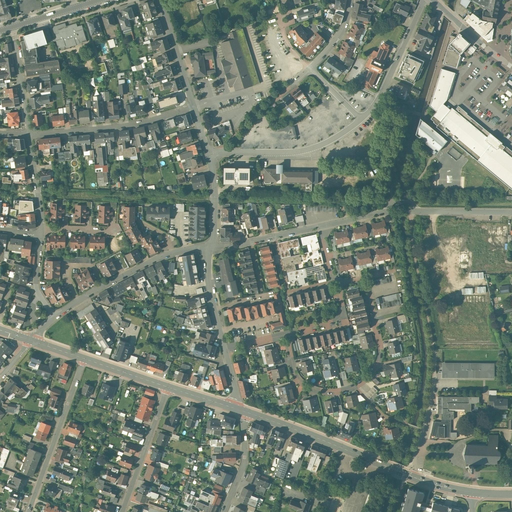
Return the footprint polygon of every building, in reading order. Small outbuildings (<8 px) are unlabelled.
[(5,0),(0,0),(0,15),(2,20),(11,17),(5,0)] [(345,0),(335,0),(335,4),(334,9),(336,9),(344,10),(345,0)] [(469,0),(470,0),(480,6),(483,8),(485,9),(489,1),(481,0),(469,0)] [(152,1),(142,4),(146,18),(157,15),(152,1)] [(407,16),(412,5),(402,1),(400,5),(396,3),(393,10),(407,16)] [(499,3),(489,1),(485,9),(487,9),(497,11),(499,3)] [(362,5),(355,3),(353,11),(361,13),(362,8),(362,5)] [(131,7),(122,10),(124,17),(121,18),(119,19),(119,20),(122,29),(126,28),(127,28),(130,27),(128,20),(133,18),(134,18),(134,17),(131,7)] [(310,7),(296,11),(299,19),(312,16),(311,13),(313,12),(312,9),(310,10),(310,7)] [(497,11),(487,9),(487,12),(483,11),(481,20),(492,22),(495,23),(497,11)] [(361,13),(353,11),(352,18),(362,20),(369,22),(369,21),(370,17),(369,17),(370,15),(361,13)] [(338,12),(335,12),(334,15),(328,13),(327,17),(332,19),(332,21),(340,24),(343,16),(338,14),(338,12)] [(425,14),(425,15),(422,22),(420,28),(426,31),(426,30),(428,26),(429,25),(431,26),(436,17),(429,14),(428,13),(427,12),(427,13),(426,13),(426,14),(425,14)] [(481,20),(472,13),(468,17),(467,16),(463,20),(483,37),(492,27),(492,22),(481,20)] [(109,14),(102,16),(106,28),(115,25),(112,16),(112,15),(111,14),(110,14),(109,14)] [(98,22),(97,19),(96,17),(94,18),(93,19),(87,21),(91,35),(96,34),(96,35),(100,34),(100,32),(101,32),(99,26),(100,26),(99,22),(98,22)] [(159,21),(146,25),(147,26),(145,27),(146,31),(148,30),(150,36),(163,33),(159,21)] [(87,42),(82,25),(77,27),(76,23),(66,26),(65,23),(54,26),(53,29),(53,33),(55,34),(57,38),(59,37),(59,39),(56,40),(58,48),(60,47),(61,51),(70,48),(69,47),(76,45),(80,44),(87,42)] [(359,27),(353,24),(350,30),(361,34),(363,29),(359,27)] [(300,27),(296,29),(295,28),(289,32),(294,40),(300,45),(305,39),(306,38),(304,36),(306,34),(302,31),(300,27)] [(426,31),(420,28),(419,27),(414,38),(418,40),(415,48),(426,53),(434,34),(426,30),(426,31)] [(492,27),(483,37),(487,41),(492,39),(493,29),(492,27)] [(48,28),(43,30),(47,43),(53,42),(48,28)] [(259,83),(242,29),(229,33),(231,40),(238,38),(252,83),(251,83),(252,86),(259,84),(259,83)] [(43,30),(24,36),(25,40),(28,49),(36,47),(47,43),(43,30)] [(361,34),(350,30),(348,35),(354,38),(358,40),(361,34)] [(309,40),(318,48),(325,41),(316,33),(309,40)] [(461,35),(459,33),(455,37),(454,38),(455,39),(451,43),(457,48),(458,47),(462,51),(468,43),(460,36),(461,35)] [(462,51),(458,47),(457,48),(451,43),(455,39),(454,38),(449,44),(460,54),(470,43),(461,35),(460,36),(468,43),(462,51)] [(460,54),(449,44),(454,38),(455,37),(451,36),(448,44),(448,45),(448,47),(447,47),(448,47),(445,54),(445,56),(444,56),(444,57),(445,57),(442,64),(456,68),(460,56),(459,55),(460,54)] [(166,38),(158,41),(160,47),(161,51),(169,49),(166,38)] [(231,40),(221,43),(220,43),(220,44),(221,47),(225,59),(222,60),(221,60),(221,61),(222,61),(229,86),(233,85),(234,88),(234,89),(251,83),(252,83),(238,38),(231,40)] [(113,39),(107,41),(110,48),(116,46),(113,39)] [(318,48),(309,40),(308,41),(305,39),(300,45),(302,47),(300,49),(309,58),(318,48)] [(28,49),(25,40),(21,41),(24,58),(37,56),(36,47),(28,49)] [(300,45),(294,40),(292,42),(300,49),(302,47),(300,45)] [(158,41),(150,43),(151,44),(152,49),(160,47),(158,41)] [(351,45),(344,42),(341,47),(352,52),(354,47),(354,46),(351,45)] [(377,53),(374,60),(382,64),(388,49),(387,49),(389,45),(383,43),(382,46),(381,46),(377,53)] [(352,52),(341,47),(339,53),(345,56),(349,58),(352,52)] [(55,48),(50,50),(52,60),(58,59),(58,57),(55,48)] [(170,51),(162,54),(163,56),(165,63),(173,60),(170,51)] [(200,54),(198,52),(196,52),(194,54),(194,57),(190,58),(191,63),(193,63),(195,77),(216,74),(215,70),(205,71),(205,69),(206,69),(206,68),(205,68),(204,60),(208,59),(208,60),(214,59),(213,52),(200,54)] [(425,59),(410,52),(408,56),(406,55),(399,70),(401,71),(399,76),(413,83),(416,77),(418,78),(424,65),(422,64),(425,59)] [(163,56),(155,58),(156,60),(157,64),(157,65),(165,63),(163,56)] [(349,58),(345,56),(343,61),(345,63),(347,63),(351,65),(353,61),(348,59),(349,58)] [(12,57),(4,58),(5,65),(5,68),(13,67),(12,57)] [(336,62),(330,58),(328,61),(327,61),(324,66),(330,70),(336,62)] [(52,60),(25,64),(26,76),(60,71),(58,59),(52,60)] [(374,60),(372,59),(368,68),(370,68),(378,72),(380,73),(384,64),(382,64),(374,60)] [(344,67),(336,62),(330,70),(334,72),(335,71),(340,74),(344,67)] [(104,64),(101,65),(100,64),(97,65),(100,73),(107,71),(106,71),(104,64)] [(167,70),(156,73),(156,74),(156,73),(158,79),(157,79),(158,80),(177,74),(175,65),(166,68),(167,70)] [(13,67),(5,68),(6,71),(7,77),(15,76),(13,67)] [(370,68),(363,83),(365,83),(363,86),(369,89),(370,86),(371,86),(378,72),(370,68)] [(441,69),(439,76),(438,76),(438,78),(437,79),(438,79),(436,85),(435,85),(435,86),(435,88),(434,88),(435,88),(433,95),(432,95),(432,97),(431,98),(432,98),(429,106),(436,112),(430,119),(433,122),(437,126),(436,127),(511,190),(511,151),(505,145),(504,146),(501,144),(502,143),(490,133),(487,137),(481,132),(484,128),(471,118),(468,122),(451,108),(450,110),(443,104),(446,100),(455,73),(441,69)] [(508,85),(511,81),(508,78),(499,87),(500,88),(503,91),(508,85)] [(179,79),(162,84),(164,90),(173,87),(174,91),(182,89),(179,79)] [(37,80),(27,82),(29,92),(39,90),(38,89),(38,83),(37,80)] [(126,84),(118,85),(119,94),(127,93),(126,84)] [(406,88),(397,84),(392,94),(402,98),(405,92),(404,92),(406,88)] [(511,88),(508,85),(503,91),(510,97),(511,97),(511,98),(511,88)] [(306,98),(297,87),(290,93),(295,99),(296,98),(300,103),(305,99),(306,98)] [(16,88),(5,89),(6,94),(9,94),(10,98),(17,97),(16,88)] [(290,93),(282,98),(285,102),(284,103),(286,105),(287,105),(293,113),(297,109),(295,106),(297,105),(293,100),(295,99),(290,93)] [(147,96),(144,97),(146,104),(153,102),(150,95),(147,96)] [(177,95),(156,101),(159,111),(180,105),(177,95)] [(17,97),(10,98),(10,100),(11,104),(11,106),(19,105),(17,97)] [(38,97),(30,98),(30,99),(31,108),(39,107),(39,103),(38,98),(38,97)] [(305,99),(300,103),(303,107),(308,103),(305,99)] [(101,100),(93,101),(94,109),(94,110),(93,111),(94,112),(94,113),(94,121),(104,120),(104,112),(103,112),(102,101),(102,100),(101,100)] [(114,102),(108,102),(109,110),(108,110),(109,120),(119,118),(118,110),(118,111),(117,105),(115,105),(114,102)] [(130,104),(125,106),(126,108),(128,117),(127,117),(128,117),(137,115),(135,106),(135,103),(130,104)] [(137,105),(135,106),(137,115),(138,115),(146,113),(147,113),(145,104),(140,105),(137,105)] [(88,113),(79,114),(80,123),(89,122),(88,113)] [(38,115),(32,116),(34,126),(42,124),(41,115),(41,114),(38,115)] [(70,115),(69,115),(69,118),(70,124),(80,123),(79,114),(74,115),(70,115)] [(190,114),(181,116),(183,122),(185,126),(193,124),(190,114)] [(63,115),(52,117),(53,121),(53,125),(64,124),(63,115)] [(181,116),(173,119),(175,125),(183,122),(181,116)] [(447,141),(420,119),(415,135),(432,149),(430,151),(434,154),(436,152),(437,153),(447,141)] [(157,124),(148,126),(151,135),(153,134),(157,133),(159,132),(157,124)] [(224,126),(218,131),(222,136),(229,130),(225,126),(224,126)] [(143,127),(133,130),(135,138),(136,138),(137,140),(138,145),(138,144),(141,143),(141,144),(144,144),(143,136),(145,136),(143,127)] [(216,129),(207,131),(210,138),(213,137),(214,138),(216,140),(222,136),(218,131),(216,129)] [(128,131),(119,132),(120,141),(122,140),(127,140),(129,140),(128,131)] [(190,131),(179,135),(182,143),(192,140),(190,131)] [(113,132),(104,133),(105,142),(107,141),(108,149),(108,152),(109,152),(114,151),(113,141),(114,141),(113,132)] [(104,133),(94,134),(95,143),(105,142),(104,133)] [(89,135),(79,136),(80,145),(83,144),(83,151),(88,151),(87,144),(90,144),(89,135)] [(79,136),(68,137),(69,146),(77,145),(80,145),(79,136)] [(60,138),(48,139),(49,148),(53,147),(60,146),(60,138)] [(15,139),(5,139),(5,147),(6,147),(6,148),(11,148),(11,149),(17,148),(15,139)] [(23,139),(15,139),(17,148),(17,150),(21,149),(21,150),(22,150),(22,151),(23,150),(24,150),(24,149),(25,149),(24,145),(25,145),(24,143),(24,140),(23,139)] [(48,139),(38,140),(39,149),(44,148),(49,148),(48,139)] [(199,143),(189,146),(190,150),(191,155),(195,154),(202,152),(199,143)] [(77,145),(70,146),(70,151),(73,151),(73,153),(74,152),(75,156),(78,156),(77,145)] [(128,146),(123,147),(122,147),(122,152),(123,157),(132,156),(131,147),(128,148),(128,146)] [(105,147),(98,148),(100,165),(107,165),(106,154),(106,149),(105,147)] [(448,152),(457,160),(462,155),(457,151),(452,147),(448,152)] [(177,154),(173,155),(175,159),(175,162),(181,160),(191,157),(195,156),(195,154),(191,155),(190,150),(187,151),(178,154),(178,153),(177,153),(177,154)] [(25,157),(14,159),(16,167),(19,167),(24,166),(26,166),(25,157)] [(191,157),(181,160),(184,169),(193,166),(191,159),(192,159),(191,157)] [(192,159),(191,159),(193,166),(194,168),(203,166),(201,160),(199,157),(192,159)] [(239,169),(234,169),(234,168),(224,168),(224,183),(234,183),(234,182),(238,182),(238,183),(248,183),(249,168),(239,168),(239,169)] [(25,170),(20,170),(20,172),(21,177),(21,179),(29,178),(28,169),(25,170)] [(276,169),(264,169),(264,183),(270,183),(270,181),(276,181),(277,169),(276,169)] [(282,170),(277,169),(276,181),(276,183),(301,184),(301,191),(311,191),(311,184),(312,184),(312,170),(282,170)] [(45,171),(41,172),(42,180),(47,179),(47,178),(50,178),(50,172),(49,170),(45,171)] [(197,176),(191,177),(192,183),(194,183),(195,186),(201,185),(201,186),(206,185),(204,175),(198,176),(197,176)] [(184,176),(177,178),(179,184),(186,182),(184,176)] [(57,204),(52,204),(52,207),(51,207),(51,212),(61,212),(61,210),(61,204),(61,203),(57,203),(57,204)] [(189,205),(190,237),(205,236),(205,204),(189,205)] [(81,206),(77,205),(77,209),(76,209),(75,213),(85,214),(85,211),(86,211),(86,206),(85,206),(85,205),(81,205),(81,206)] [(109,205),(105,205),(105,206),(100,206),(100,209),(99,209),(99,214),(109,214),(109,212),(109,206),(109,205)] [(168,205),(147,205),(147,219),(168,219),(168,205)] [(289,208),(279,210),(282,222),(292,220),(289,208)] [(253,211),(243,214),(245,221),(255,219),(253,211)] [(61,212),(51,212),(52,212),(52,217),(53,217),(53,220),(57,220),(57,223),(61,223),(61,219),(61,215),(61,212)] [(85,214),(75,213),(74,218),(76,219),(76,222),(80,222),(80,223),(85,223),(85,222),(85,217),(85,214)] [(109,214),(99,214),(99,219),(100,219),(100,222),(104,222),(104,224),(108,224),(108,223),(109,223),(109,218),(108,218),(109,214)] [(296,223),(298,222),(299,227),(305,226),(303,215),(295,216),(296,223)] [(270,217),(264,218),(265,220),(264,221),(262,221),(264,229),(272,227),(273,227),(271,220),(270,217)] [(255,219),(245,221),(246,228),(253,227),(257,226),(255,219)] [(135,220),(123,220),(124,220),(124,225),(126,225),(128,229),(125,231),(126,231),(136,226),(135,223),(134,223),(134,220),(135,220)] [(384,220),(382,221),(381,223),(378,223),(380,234),(387,232),(385,226),(384,220)] [(378,223),(375,224),(373,223),(371,223),(372,229),(374,235),(380,234),(378,223)] [(365,224),(363,225),(362,227),(359,227),(361,238),(368,236),(366,230),(365,224)] [(136,226),(126,231),(127,234),(128,234),(129,236),(139,231),(138,232),(136,228),(137,227),(136,226)] [(359,227),(356,228),(354,227),(352,227),(354,233),(355,239),(361,238),(359,227)] [(229,228),(221,228),(220,242),(229,242),(229,233),(229,228)] [(345,230),(343,232),(341,233),(343,243),(349,242),(349,241),(348,235),(347,230),(345,230)] [(139,231),(129,236),(133,243),(143,238),(142,238),(139,231)] [(341,233),(338,233),(336,232),(334,232),(336,244),(343,243),(341,233)] [(238,233),(229,233),(229,242),(233,242),(239,240),(239,236),(239,235),(238,235),(239,233),(238,233)] [(319,249),(316,234),(301,238),(302,246),(311,243),(313,248),(311,248),(312,251),(317,250),(319,249)] [(149,235),(142,238),(143,238),(133,243),(139,240),(142,244),(143,243),(144,247),(153,242),(149,235)] [(23,240),(11,238),(9,248),(22,250),(23,241),(23,240)] [(297,239),(280,243),(281,248),(279,248),(282,258),(283,258),(290,256),(288,250),(289,249),(299,246),(297,239)] [(23,241),(22,250),(21,254),(30,255),(31,242),(23,241)] [(153,242),(144,247),(145,247),(146,246),(150,254),(154,252),(155,253),(161,250),(159,246),(157,243),(156,243),(155,241),(153,242)] [(271,258),(269,246),(267,246),(261,248),(259,248),(260,251),(262,251),(263,254),(260,255),(261,259),(263,258),(264,261),(262,262),(263,266),(265,265),(266,268),(264,269),(265,272),(267,272),(268,275),(265,275),(266,278),(268,278),(269,281),(267,282),(268,285),(270,284),(270,288),(268,288),(269,289),(277,287),(279,286),(273,257),(271,258)] [(386,247),(384,248),(382,249),(384,260),(390,258),(389,252),(388,246),(386,247)] [(382,249),(379,250),(377,249),(375,249),(376,255),(378,261),(384,260),(382,249)] [(136,250),(126,255),(128,260),(129,260),(131,264),(134,263),(140,260),(138,257),(140,256),(136,250)] [(321,255),(318,255),(317,250),(312,251),(301,254),(302,259),(303,262),(307,261),(309,258),(308,257),(312,256),(314,265),(323,263),(321,255)] [(369,250),(367,251),(366,253),(363,253),(365,264),(372,262),(370,256),(369,250)] [(120,251),(109,257),(110,259),(112,262),(112,261),(112,262),(117,259),(118,260),(124,270),(129,267),(120,251)] [(252,264),(249,265),(249,263),(251,263),(252,262),(251,260),(249,260),(249,258),(251,258),(249,251),(245,252),(245,251),(240,252),(240,253),(239,253),(239,254),(241,260),(238,260),(240,267),(242,267),(245,279),(243,280),(244,287),(246,286),(248,292),(248,293),(249,292),(249,293),(254,292),(254,291),(257,290),(258,290),(256,283),(254,284),(254,282),(256,282),(256,281),(256,279),(255,279),(252,280),(252,278),(255,277),(253,271),(252,264)] [(193,253),(179,256),(184,285),(199,282),(193,253)] [(363,253),(360,254),(358,253),(356,253),(357,259),(359,265),(365,264),(363,253)] [(290,256),(283,258),(286,271),(295,269),(293,263),(301,261),(300,260),(302,259),(301,254),(290,256)] [(351,256),(349,257),(347,259),(345,259),(347,270),(353,268),(352,262),(351,256)] [(227,258),(219,260),(220,265),(221,269),(223,268),(224,274),(222,275),(223,278),(224,283),(225,283),(228,296),(238,294),(235,281),(233,281),(227,258)] [(55,261),(52,261),(52,259),(47,259),(47,261),(46,262),(45,262),(45,266),(46,266),(46,271),(45,271),(45,275),(46,276),(46,278),(51,278),(51,277),(54,277),(59,277),(59,274),(60,264),(59,264),(59,261),(55,261)] [(110,259),(105,261),(105,262),(100,265),(101,267),(100,268),(104,275),(105,275),(107,278),(110,276),(110,275),(112,274),(117,271),(116,269),(116,268),(112,262),(112,261),(112,262),(110,259)] [(345,259),(342,260),(340,259),(338,259),(339,265),(340,271),(347,270),(345,259)] [(161,262),(152,266),(156,274),(159,273),(164,270),(164,269),(161,262)] [(30,268),(17,264),(16,269),(17,269),(16,273),(28,276),(30,268)] [(321,265),(304,268),(306,274),(313,273),(312,271),(316,270),(318,281),(326,279),(324,268),(322,268),(321,265)] [(152,266),(144,270),(148,278),(154,275),(156,274),(152,266)] [(304,268),(287,272),(289,280),(298,278),(300,285),(305,284),(303,277),(306,276),(306,274),(304,268)] [(84,270),(85,272),(78,275),(77,274),(74,275),(75,278),(78,282),(79,284),(78,287),(81,288),(83,287),(84,288),(92,284),(91,282),(94,281),(92,277),(91,278),(90,276),(91,276),(88,271),(87,269),(84,270)] [(164,270),(159,273),(162,279),(167,276),(164,270)] [(142,271),(134,276),(138,283),(140,282),(147,279),(142,271)] [(16,273),(14,272),(13,277),(14,277),(13,281),(25,285),(28,276),(16,273)] [(131,277),(122,282),(126,289),(126,290),(135,285),(131,277)] [(147,279),(140,282),(143,287),(147,285),(148,287),(151,286),(147,279)] [(122,282),(112,287),(116,294),(126,289),(122,282)] [(54,285),(51,286),(51,285),(46,288),(48,290),(45,292),(48,296),(49,296),(51,299),(50,299),(52,303),(56,301),(57,303),(60,301),(61,302),(65,300),(66,301),(71,298),(68,294),(66,292),(65,292),(64,289),(61,291),(59,287),(57,284),(54,285)] [(327,287),(319,289),(321,299),(321,300),(330,298),(327,287)] [(24,291),(19,289),(18,289),(16,295),(17,295),(27,299),(29,293),(24,291)] [(141,291),(139,289),(136,291),(140,298),(137,300),(147,302),(144,299),(141,291)] [(319,289),(311,291),(314,300),(321,299),(319,289)] [(358,289),(347,292),(347,295),(349,296),(349,298),(351,298),(359,296),(358,291),(358,289)] [(107,290),(99,294),(102,301),(105,299),(110,296),(107,290)] [(311,291),(303,293),(306,302),(306,303),(314,301),(314,300),(311,291)] [(286,326),(278,293),(273,294),(275,300),(244,308),(243,305),(227,309),(229,320),(235,319),(235,320),(246,317),(246,319),(251,318),(251,319),(278,312),(281,322),(270,324),(272,330),(286,326)] [(303,293),(296,295),(298,304),(306,302),(303,293)] [(27,299),(17,295),(15,302),(17,302),(25,305),(26,305),(28,299),(27,299)] [(296,295),(288,296),(290,307),(298,305),(298,304),(296,295)] [(359,296),(351,298),(352,300),(351,301),(352,305),(363,302),(363,300),(362,300),(361,295),(359,296)] [(203,296),(196,297),(196,298),(187,300),(189,306),(197,304),(197,305),(205,303),(203,296)] [(363,302),(352,305),(353,308),(354,309),(354,311),(364,309),(363,304),(364,304),(363,302)] [(206,306),(197,308),(198,312),(200,318),(208,316),(206,306)] [(23,310),(16,308),(15,308),(13,314),(24,317),(26,311),(23,310)] [(86,314),(85,315),(89,321),(99,314),(95,308),(94,309),(92,311),(89,312),(86,314)] [(364,309),(354,311),(355,313),(354,315),(355,318),(366,315),(366,313),(364,309)] [(198,312),(187,315),(188,319),(190,320),(190,321),(192,320),(200,318),(198,312)] [(24,317),(13,314),(11,318),(12,319),(12,320),(16,322),(22,324),(24,317)] [(99,314),(89,321),(93,327),(103,320),(99,314)] [(405,314),(396,316),(397,320),(401,319),(402,323),(406,322),(405,318),(405,314)] [(366,315),(355,318),(356,321),(357,322),(358,324),(368,322),(366,317),(367,317),(366,315)] [(184,318),(177,316),(176,318),(173,321),(182,324),(184,318)] [(208,316),(200,318),(202,324),(203,328),(209,327),(213,326),(210,316),(208,316)] [(396,319),(386,322),(387,326),(388,326),(390,333),(399,331),(396,319)] [(103,320),(93,327),(96,333),(104,328),(107,326),(103,320)] [(368,322),(358,324),(358,327),(357,328),(358,331),(363,330),(370,329),(369,325),(368,325),(368,322)] [(96,333),(94,334),(98,340),(108,333),(104,328),(96,333)] [(346,329),(339,330),(342,341),(349,340),(346,329)] [(339,330),(332,332),(335,343),(342,341),(339,330)] [(200,332),(197,339),(201,341),(202,339),(205,339),(206,335),(200,332)] [(332,332),(326,334),(328,344),(335,343),(332,332)] [(108,333),(98,340),(104,350),(106,348),(107,347),(110,346),(108,342),(112,340),(108,333)] [(213,335),(207,333),(206,335),(205,339),(204,341),(213,344),(215,339),(213,339),(214,337),(213,335)] [(326,334),(319,335),(321,346),(328,344),(326,334)] [(319,335),(312,337),(315,348),(321,346),(319,335)] [(370,335),(360,337),(363,348),(373,346),(372,341),(371,341),(370,336),(370,335)] [(312,337),(305,339),(308,349),(315,348),(312,337)] [(305,339),(298,340),(301,351),(308,349),(305,339)] [(120,343),(119,343),(114,358),(124,361),(130,346),(129,346),(129,344),(120,341),(120,343)] [(389,343),(388,343),(390,353),(391,353),(399,351),(397,341),(396,341),(389,343)] [(8,347),(3,343),(2,344),(0,346),(0,347),(8,354),(9,354),(12,350),(8,347)] [(204,347),(196,344),(193,353),(201,355),(204,347)] [(216,347),(207,344),(207,347),(204,347),(201,355),(204,356),(205,354),(208,355),(213,356),(216,347)] [(274,348),(265,350),(266,357),(277,355),(275,348),(274,348)] [(43,356),(33,352),(30,361),(40,364),(43,356)] [(137,358),(131,355),(129,361),(135,364),(137,358)] [(277,355),(266,357),(268,364),(273,363),(279,361),(278,360),(277,355)] [(145,360),(139,357),(136,366),(146,369),(149,360),(150,357),(147,356),(145,360)] [(355,356),(344,359),(347,371),(358,369),(355,356)] [(331,358),(323,360),(325,371),(336,369),(336,368),(334,359),(333,358),(331,358)] [(152,361),(149,360),(146,369),(155,372),(156,369),(157,364),(154,363),(154,362),(152,361)] [(40,364),(30,361),(28,366),(38,369),(40,364)] [(57,363),(51,361),(48,367),(51,368),(51,370),(54,371),(57,363)] [(242,361),(233,363),(236,373),(245,371),(244,366),(242,361)] [(302,362),(301,363),(303,372),(312,370),(309,361),(308,361),(302,362)] [(72,365),(64,363),(62,367),(61,366),(58,373),(68,376),(72,365)] [(164,365),(157,363),(157,364),(156,369),(157,369),(157,371),(162,372),(164,365)] [(399,363),(389,365),(391,373),(392,376),(396,375),(397,376),(402,375),(399,363)] [(48,367),(40,364),(38,369),(37,373),(48,377),(51,370),(51,368),(48,367)] [(190,366),(182,364),(180,368),(178,374),(177,379),(185,382),(190,366)] [(485,366),(483,366),(483,364),(473,364),(473,365),(463,365),(463,364),(455,364),(443,364),(443,371),(443,373),(456,373),(458,373),(458,377),(463,377),(485,377),(487,377),(493,377),(493,364),(487,364),(485,364),(485,366)] [(389,365),(383,367),(385,374),(391,373),(389,365)] [(276,369),(272,370),(274,382),(279,381),(278,377),(285,375),(283,367),(276,369)] [(215,375),(209,377),(210,380),(217,379),(224,377),(225,377),(222,368),(214,370),(215,375)] [(336,369),(325,371),(323,371),(324,376),(328,375),(328,376),(338,374),(336,368),(336,369)] [(201,378),(193,376),(191,384),(198,386),(201,378)] [(224,377),(217,379),(217,382),(219,389),(227,387),(224,377)] [(11,379),(3,388),(10,393),(12,391),(16,386),(17,384),(11,379)] [(210,380),(209,381),(206,389),(208,390),(211,384),(211,385),(212,385),(212,384),(217,382),(217,379),(210,380)] [(243,381),(238,380),(242,398),(250,396),(247,382),(247,381),(243,381)] [(209,381),(202,383),(201,387),(206,389),(209,381)] [(400,385),(393,386),(396,396),(393,396),(393,397),(400,395),(406,394),(403,383),(400,383),(400,385)] [(93,387),(85,384),(81,393),(90,396),(93,387)] [(115,388),(107,385),(104,394),(108,396),(112,397),(115,388)] [(282,387),(278,388),(280,396),(292,393),(290,385),(282,387)] [(20,389),(16,386),(12,391),(19,398),(21,398),(26,392),(22,389),(21,388),(20,389)] [(3,388),(0,391),(0,402),(1,403),(10,393),(3,388)] [(61,391),(53,388),(50,395),(53,396),(53,395),(59,397),(61,391)] [(292,393),(280,396),(281,400),(282,400),(283,404),(291,402),(291,401),(294,400),(292,393)] [(59,397),(53,395),(53,396),(50,403),(49,403),(49,404),(49,405),(50,406),(51,405),(58,408),(60,404),(61,400),(62,399),(59,397)] [(356,395),(346,397),(347,403),(348,403),(349,407),(358,405),(358,402),(356,396),(356,395)] [(393,397),(387,398),(390,410),(403,407),(400,395),(393,397)] [(508,399),(495,399),(495,395),(496,396),(496,395),(489,395),(489,405),(494,405),(493,409),(508,409),(508,399)] [(143,397),(141,403),(142,403),(140,408),(141,408),(150,412),(150,411),(153,405),(152,404),(154,401),(143,397)] [(453,397),(438,397),(437,414),(442,414),(442,422),(450,423),(451,419),(454,419),(454,411),(471,411),(471,403),(479,403),(479,397),(469,397),(465,397),(453,397)] [(316,398),(303,401),(305,408),(308,408),(308,412),(318,410),(316,398)] [(335,399),(326,402),(328,413),(338,411),(338,410),(337,406),(335,399)] [(200,410),(191,406),(191,408),(188,415),(190,416),(196,417),(198,418),(200,410)] [(184,409),(178,407),(176,412),(179,413),(179,414),(182,415),(183,413),(184,409)] [(150,412),(141,408),(140,408),(137,417),(147,421),(149,416),(151,412),(150,411),(150,412)] [(173,411),(170,421),(176,423),(179,414),(179,413),(176,412),(173,411)] [(374,413),(364,415),(364,418),(363,419),(365,429),(377,426),(374,413)] [(196,417),(190,416),(187,425),(193,426),(196,417)] [(221,423),(221,425),(225,426),(233,429),(235,424),(233,424),(234,420),(233,419),(224,416),(222,420),(221,423)] [(176,432),(173,431),(176,423),(170,421),(166,419),(162,427),(172,431),(172,434),(173,434),(176,435),(176,432)] [(221,423),(214,422),(214,421),(211,420),(210,429),(214,429),(221,430),(221,428),(224,428),(225,426),(221,425),(221,423)] [(136,425),(126,421),(123,429),(133,433),(134,429),(136,425)] [(442,422),(433,421),(430,435),(436,436),(436,437),(444,438),(444,437),(450,437),(450,432),(450,423),(442,422)] [(50,426),(42,422),(39,430),(47,433),(50,426)] [(83,427),(70,422),(67,430),(70,431),(78,434),(79,431),(81,430),(83,427)] [(260,425),(253,422),(250,430),(254,432),(257,433),(260,425)] [(267,428),(260,425),(257,433),(260,434),(264,436),(267,428)] [(347,429),(342,426),(340,431),(342,431),(340,435),(349,438),(353,426),(349,425),(347,429)] [(389,430),(389,427),(384,429),(386,438),(399,435),(397,428),(389,430)] [(139,428),(137,430),(134,429),(133,433),(132,435),(135,436),(135,438),(140,440),(144,430),(139,428)] [(47,433),(39,430),(36,437),(44,441),(47,433)] [(279,432),(272,430),(270,437),(274,438),(276,439),(279,432)] [(285,435),(279,432),(276,439),(279,440),(275,448),(280,450),(285,435)] [(168,436),(160,433),(157,443),(165,446),(168,436)] [(240,435),(232,435),(232,444),(240,444),(240,435)] [(498,435),(488,435),(488,446),(486,445),(486,444),(471,444),(471,445),(466,444),(465,448),(467,448),(467,460),(465,460),(465,463),(468,463),(468,465),(468,470),(472,470),(472,465),(472,463),(498,463),(498,460),(500,459),(501,457),(501,455),(501,453),(500,451),(498,450),(498,435)] [(68,437),(66,436),(63,443),(73,447),(76,440),(68,437)] [(298,439),(291,437),(288,445),(290,446),(291,445),(293,446),(295,447),(298,439)] [(305,442),(298,439),(295,447),(302,449),(305,442)] [(30,442),(27,441),(25,447),(30,449),(32,449),(34,444),(30,442)] [(137,446),(127,443),(124,450),(133,453),(134,454),(137,446)] [(311,461),(310,460),(308,466),(312,467),(320,447),(312,444),(309,452),(314,454),(311,461)] [(302,449),(295,447),(293,454),(295,455),(297,456),(298,458),(299,456),(300,457),(303,449),(302,449)] [(312,467),(311,470),(316,472),(320,460),(318,460),(320,456),(324,458),(327,450),(320,447),(312,467)] [(9,450),(3,448),(0,456),(0,467),(3,468),(9,450)] [(67,451),(58,448),(55,458),(68,462),(70,457),(65,456),(67,451)] [(162,451),(155,448),(151,459),(158,461),(158,460),(160,455),(162,451)] [(32,449),(30,449),(27,457),(37,461),(41,453),(32,449)] [(235,453),(223,453),(223,456),(223,461),(235,461),(235,453)] [(295,455),(293,454),(289,463),(295,465),(298,458),(297,456),(295,455)] [(130,459),(122,456),(121,459),(118,460),(119,463),(119,464),(130,467),(133,459),(130,459)] [(37,461),(27,457),(21,472),(32,476),(37,461)] [(276,467),(273,474),(283,479),(289,463),(285,461),(279,459),(276,467)] [(221,463),(215,461),(213,468),(214,468),(219,470),(221,463)] [(283,479),(290,482),(294,472),(293,472),(295,465),(289,463),(283,479)] [(154,467),(149,465),(144,477),(155,481),(156,478),(157,478),(158,475),(157,474),(159,469),(154,467)] [(73,470),(62,467),(62,469),(55,466),(52,473),(59,476),(59,477),(68,480),(69,480),(70,479),(69,479),(70,475),(75,477),(77,472),(73,470)] [(112,468),(111,471),(109,471),(108,471),(107,470),(106,475),(107,475),(106,479),(111,480),(114,482),(116,477),(118,470),(112,468)] [(219,470),(214,468),(212,474),(218,477),(221,471),(219,470)] [(260,471),(252,468),(249,474),(257,478),(258,476),(260,471)] [(231,475),(221,471),(218,477),(216,481),(227,486),(231,475)] [(169,473),(165,486),(173,489),(177,475),(169,473)] [(114,482),(111,480),(110,483),(115,485),(116,482),(124,485),(125,481),(126,481),(128,476),(121,474),(120,477),(119,476),(118,477),(116,477),(114,482)] [(249,474),(246,481),(256,485),(257,485),(257,484),(266,488),(268,483),(267,482),(257,478),(249,474)] [(25,480),(13,476),(13,477),(14,477),(17,478),(15,483),(14,487),(22,490),(25,480)] [(182,480),(177,494),(180,495),(182,495),(186,481),(182,480)] [(149,487),(141,484),(139,492),(147,495),(148,492),(149,487)] [(266,488),(257,484),(257,485),(256,485),(255,488),(264,492),(266,488)] [(57,488),(48,485),(45,493),(54,496),(57,488)] [(110,487),(104,485),(103,490),(102,493),(108,495),(110,489),(109,489),(110,487)] [(222,490),(214,487),(212,491),(212,492),(220,495),(222,490)] [(252,491),(244,487),(241,494),(256,501),(258,498),(250,495),(252,491)] [(116,491),(110,489),(108,495),(114,497),(116,491)] [(423,493),(408,489),(402,511),(406,511),(417,511),(418,509),(419,505),(423,493)] [(212,491),(211,491),(210,494),(205,492),(203,497),(211,500),(209,503),(217,506),(222,496),(220,495),(212,492),(212,491)] [(20,496),(11,492),(8,500),(10,500),(8,505),(13,507),(15,508),(15,507),(16,508),(18,500),(20,501),(22,497),(20,496)] [(147,495),(139,492),(136,500),(148,504),(149,501),(154,502),(156,498),(147,495)] [(209,503),(187,493),(185,498),(184,501),(204,509),(203,511),(205,511),(209,503)] [(256,501),(241,494),(238,501),(246,504),(247,502),(255,506),(257,501),(256,501)] [(300,501),(300,503),(291,500),(288,507),(297,510),(296,511),(307,511),(310,504),(300,501)] [(458,511),(459,510),(433,502),(431,508),(430,511),(458,511)] [(106,504),(102,503),(101,504),(99,510),(101,511),(104,511),(112,511),(114,507),(106,504)] [(163,508),(149,503),(148,507),(149,508),(161,511),(163,509),(163,508)] [(205,511),(214,511),(217,506),(209,503),(205,511)]
